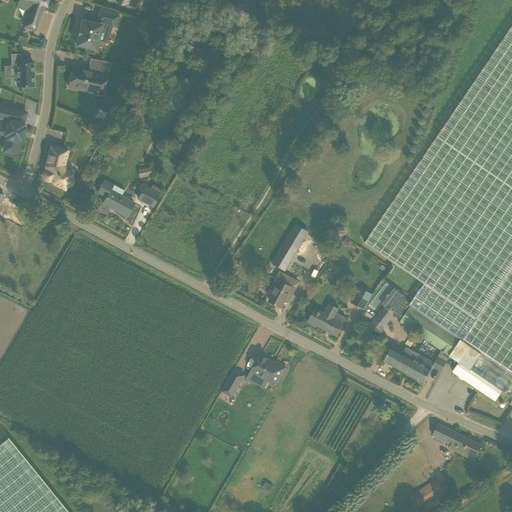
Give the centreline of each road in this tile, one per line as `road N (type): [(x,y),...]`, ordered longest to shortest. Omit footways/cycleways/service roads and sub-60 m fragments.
road 1 (unclassified): [(511,443),(427,407),(27,196)]
road 2 (residential): [(68,0),(50,53),(27,196)]
